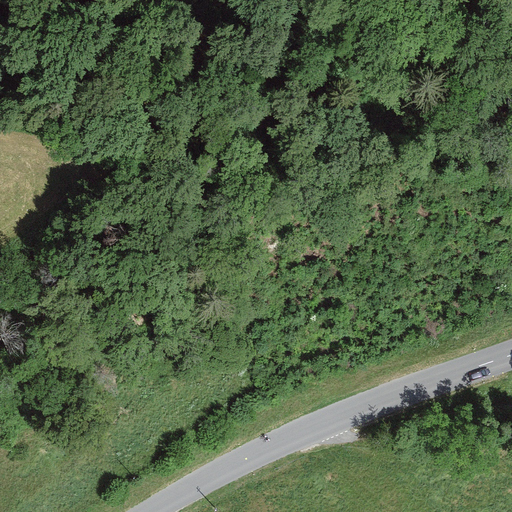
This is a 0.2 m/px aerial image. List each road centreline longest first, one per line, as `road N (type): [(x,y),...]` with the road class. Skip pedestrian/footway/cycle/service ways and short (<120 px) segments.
road 1 (tertiary): [(511,355),(269,447),(151,511)]
road 2 (track): [(322,424),(337,437),(365,437),(436,416),(511,407)]
